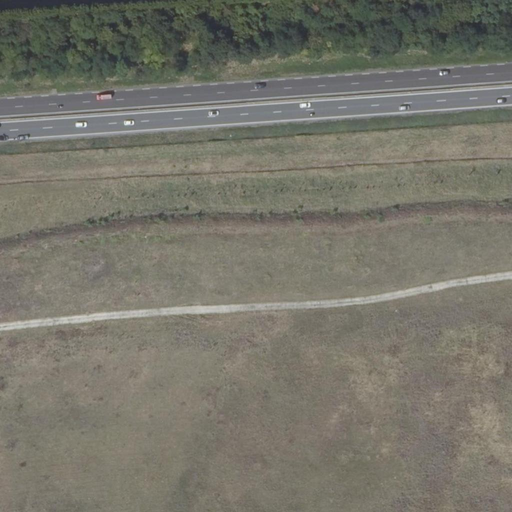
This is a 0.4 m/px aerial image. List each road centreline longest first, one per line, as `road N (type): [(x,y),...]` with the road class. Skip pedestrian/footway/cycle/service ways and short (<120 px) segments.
road 1 (trunk): [(511,72),(0,107)]
road 2 (trunk): [(0,131),(511,96)]
